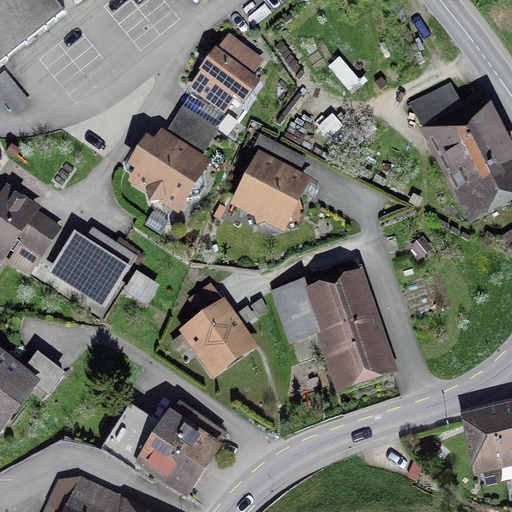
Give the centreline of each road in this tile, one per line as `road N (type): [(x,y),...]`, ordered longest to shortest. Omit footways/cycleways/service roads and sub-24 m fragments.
road 1 (tertiary): [(229,511),(311,447),(433,407),(511,363)]
road 2 (tertiary): [(511,96),(439,0)]
